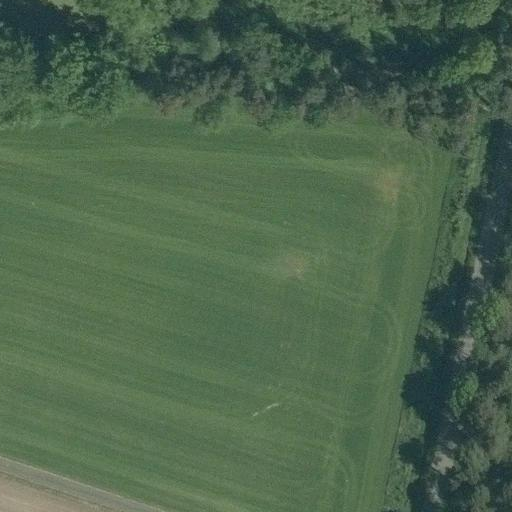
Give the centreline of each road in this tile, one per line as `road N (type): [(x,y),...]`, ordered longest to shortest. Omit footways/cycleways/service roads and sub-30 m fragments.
road 1 (unclassified): [(430,511),(511,119)]
road 2 (unknown): [(179,511),(0,447)]
